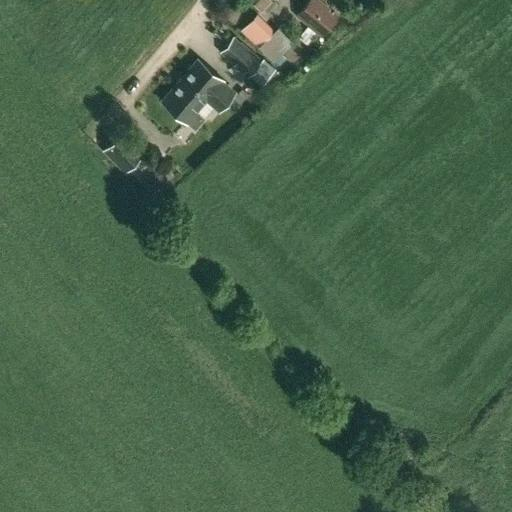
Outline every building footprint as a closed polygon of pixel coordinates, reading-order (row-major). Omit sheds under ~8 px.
[(318,0),(310,0),(298,14),(322,35),(338,17),(318,0)] [(267,38),(265,36),(246,18),(238,26),(257,47),(258,46),(274,61),(292,42),(277,27),(267,38)] [(218,52),(248,77),(260,87),(275,70),(262,60),(233,35),(218,52)] [(205,116),(196,109),(206,97),(219,108),(233,91),(220,80),(222,78),(198,58),(164,99),(187,119),(196,126),(205,116)] [(123,132),(106,148),(125,169),(141,155),(132,145),(134,143),(123,132)]
